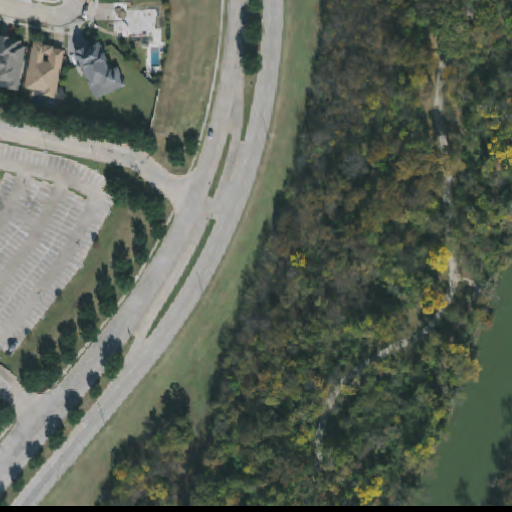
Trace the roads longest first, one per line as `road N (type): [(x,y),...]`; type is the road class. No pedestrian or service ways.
road 1 (secondary): [(15,511),(154,353),(235,217)]
road 2 (secondary): [(235,217),(260,130),(275,0)]
road 3 (secondary): [(236,0),(232,69),(196,202)]
road 4 (secondary): [(133,376),(147,326),(202,227),(196,202)]
road 5 (secondary): [(232,69),(240,90),(226,196),(235,217)]
road 6 (secondary): [(196,202),(120,325)]
